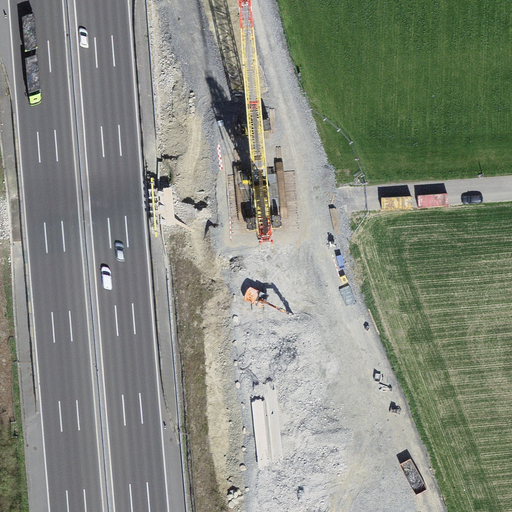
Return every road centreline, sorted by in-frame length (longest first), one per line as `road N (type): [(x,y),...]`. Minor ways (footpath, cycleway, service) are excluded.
road 1 (primary): [(208,0),(267,279),(333,511)]
road 2 (motorway): [(36,0),(77,511)]
road 3 (motorway): [(141,511),(102,0)]
road 4 (unknown): [(334,201),(0,225)]
road 5 (residential): [(511,189),(334,201)]
